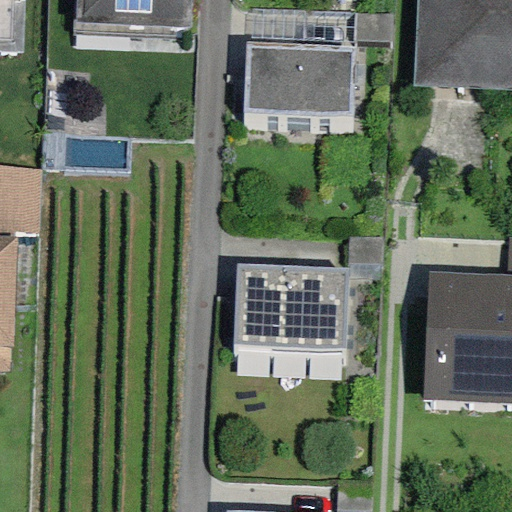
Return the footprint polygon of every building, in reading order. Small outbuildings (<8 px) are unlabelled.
[(74,0),(74,25),(189,30),(190,0),(74,0)] [(511,0),(415,0),(412,88),(511,92),(511,0)] [(390,13),(354,13),(353,42),(389,43),(390,13)] [(352,48),(244,44),(241,115),(350,119),(352,48)] [(40,171),(0,167),(0,237),(10,237),(13,233),(38,233),(40,171)] [(0,237),(0,375),(8,376),(9,349),(12,349),(16,238),(10,237),(0,237)] [(381,237),(347,237),(347,265),(381,265),(381,237)] [(347,271),(235,265),(231,347),(343,352),(347,271)] [(511,277),(508,277),(428,274),(423,401),(511,404),(511,277)] [(370,511),(371,482),(336,481),(335,511),(370,511)]
